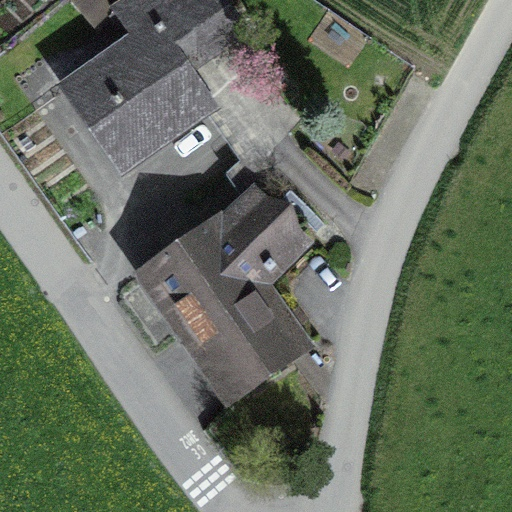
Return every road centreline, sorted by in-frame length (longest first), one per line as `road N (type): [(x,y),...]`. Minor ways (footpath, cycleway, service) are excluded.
road 1 (unclassified): [(332,511),(380,271),(460,94),(511,6)]
road 2 (unclassified): [(239,511),(0,179)]
